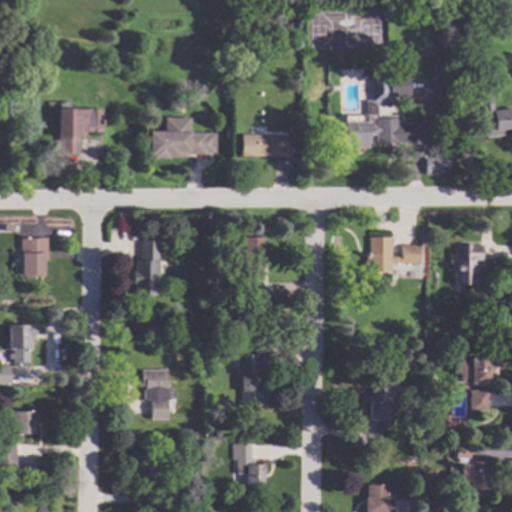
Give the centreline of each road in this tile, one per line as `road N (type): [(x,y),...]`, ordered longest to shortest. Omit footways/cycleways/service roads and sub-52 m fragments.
road 1 (residential): [(511,197),(0,197)]
road 2 (residential): [(91,196),(83,511)]
road 3 (residential): [(313,200),(307,511)]
